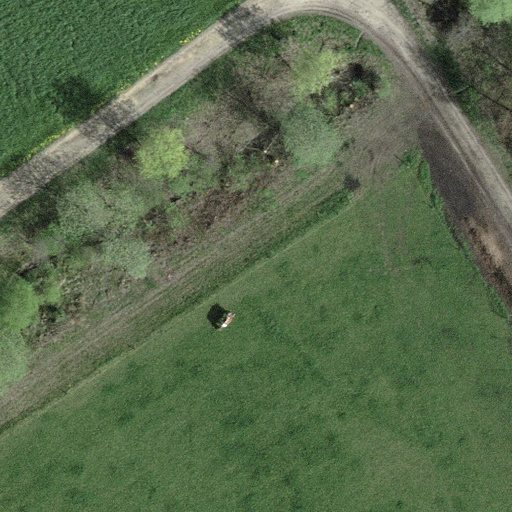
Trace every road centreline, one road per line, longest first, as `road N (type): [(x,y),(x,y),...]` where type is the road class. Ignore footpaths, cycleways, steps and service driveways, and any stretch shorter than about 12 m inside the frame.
road 1 (track): [(0,201),(294,0)]
road 2 (track): [(511,243),(357,0)]
